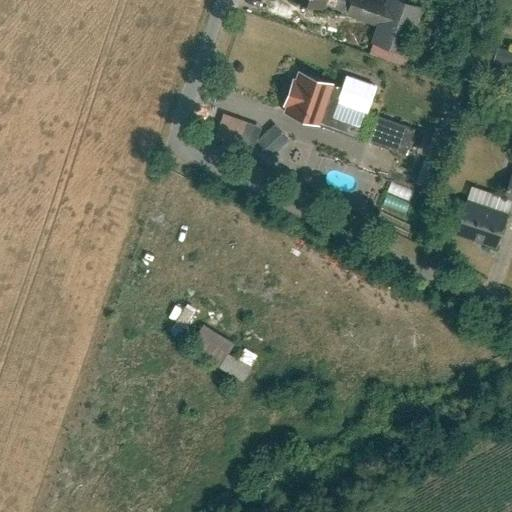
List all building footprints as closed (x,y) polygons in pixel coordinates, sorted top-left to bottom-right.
[(350,0),(346,13),(378,23),(386,0),(350,0)] [(421,5),(405,0),(386,0),(378,23),(373,39),(406,50),(421,5)] [(511,49),(495,45),(490,60),(507,66),(511,49)] [(334,80),(298,67),(283,110),(319,122),(334,80)] [(380,83),(346,72),(336,100),(371,111),(380,83)] [(249,151),(258,125),(220,111),(210,136),(249,151)] [(409,136),(404,125),(396,129),(387,113),(371,121),(385,148),(409,136)] [(253,139),(268,155),(286,138),(271,122),(253,139)] [(507,214),(464,201),(454,231),(497,245),(507,214)] [(236,345),(203,327),(190,348),(244,378),(257,355),(244,348),(238,358),(231,355),(236,345)]
